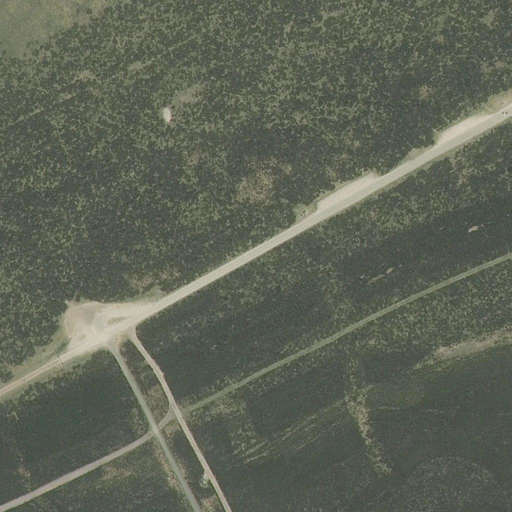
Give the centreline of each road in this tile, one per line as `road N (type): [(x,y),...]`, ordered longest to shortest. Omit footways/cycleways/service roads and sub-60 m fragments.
road 1 (unknown): [(0,510),(110,457),(176,414),(511,253)]
road 2 (unclassified): [(511,111),(156,307)]
road 3 (track): [(226,511),(154,367),(118,328)]
